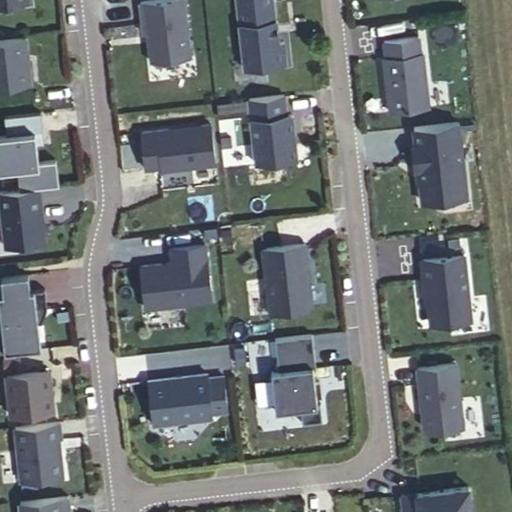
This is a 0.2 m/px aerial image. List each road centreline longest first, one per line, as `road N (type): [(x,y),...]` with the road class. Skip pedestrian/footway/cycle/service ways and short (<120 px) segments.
road 1 (residential): [(124,503),(334,480),(371,459),(381,413),(337,0)]
road 2 (residential): [(88,0),(108,197),(100,297)]
road 3 (residential): [(100,297),(124,503)]
